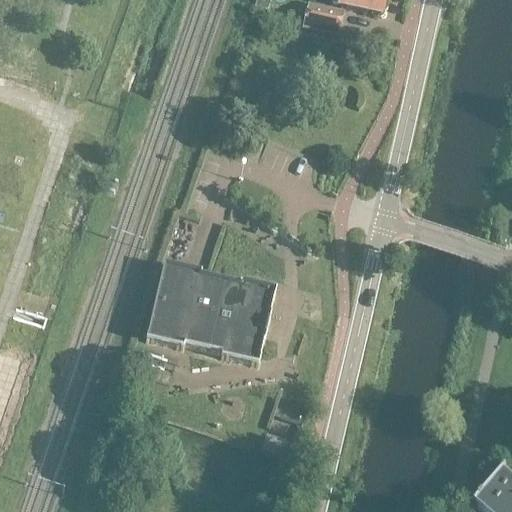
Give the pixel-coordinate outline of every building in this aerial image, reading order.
[(29,22),(30,21),(36,2),(29,0),(5,0),(1,15),(19,21),(20,19),(29,22)] [(388,0),(333,0),(332,7),(381,18),(383,5),(387,6),(388,0)] [(308,5),(302,32),(338,40),(338,38),(344,14),(308,5)] [(173,271),(163,269),(162,268),(161,272),(162,272),(161,276),(162,276),(160,283),(159,283),(159,287),(157,294),(156,297),(157,297),(155,305),(154,305),(154,308),(152,316),(152,315),(151,319),(152,319),(150,326),(149,329),(148,337),(147,337),(146,341),(145,340),(144,345),(153,347),(156,346),(162,347),(162,348),(166,349),(166,348),(172,350),(175,351),(174,351),(183,353),(184,350),(187,351),(188,351),(194,352),(194,353),(199,354),(199,353),(205,355),(210,356),(219,358),(220,358),(219,362),(228,364),(228,363),(231,363),(237,365),(241,366),(241,365),(247,367),(249,368),(249,369),(258,371),(260,362),(259,362),(260,358),(260,357),(261,350),(262,350),(263,347),(264,347),(266,338),(265,338),(268,327),(269,327),(271,318),(269,318),(270,315),(270,314),(271,307),(272,307),(273,302),(274,303),(276,294),(267,292),(267,293),(264,292),(264,293),(254,290),(248,289),(245,288),(246,287),(237,285),(236,288),(235,288),(226,286),(222,285),(221,285),(215,284),(203,281),(204,281),(200,280),(200,277),(192,275),(192,276),(190,275),(190,276),(183,274),(172,271),(173,271)] [(266,438),(261,452),(260,454),(280,461),(286,445),(266,438)] [(511,511),(511,485),(505,480),(477,511),(511,511)]
